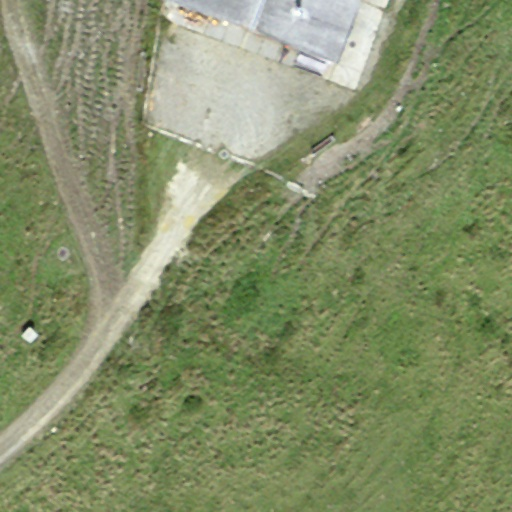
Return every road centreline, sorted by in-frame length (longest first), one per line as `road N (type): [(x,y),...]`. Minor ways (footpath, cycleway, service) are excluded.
road 1 (track): [(12,0),(39,99),(104,268),(113,317)]
road 2 (track): [(113,317),(182,212),(256,74)]
road 3 (track): [(113,317),(83,371),(0,448)]
